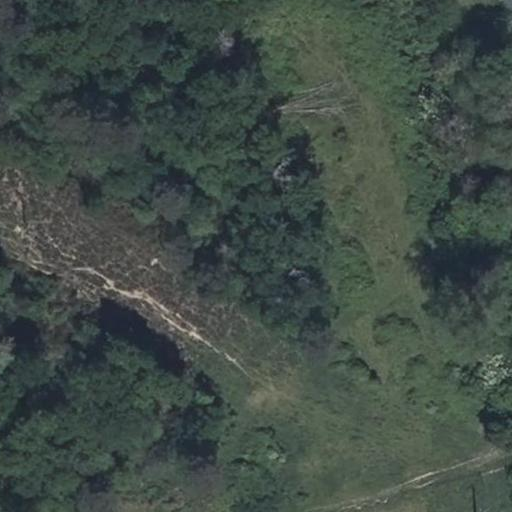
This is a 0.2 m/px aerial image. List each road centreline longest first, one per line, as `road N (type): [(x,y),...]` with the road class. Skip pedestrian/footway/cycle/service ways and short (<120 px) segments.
road 1 (track): [(511,450),(504,458),(470,448),(390,326),(399,115),(328,0)]
road 2 (track): [(0,173),(109,246),(180,380),(0,469)]
